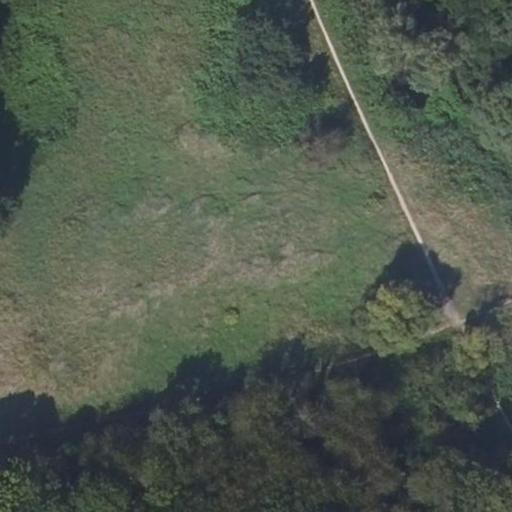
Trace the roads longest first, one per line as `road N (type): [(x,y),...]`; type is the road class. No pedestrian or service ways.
road 1 (track): [(511,295),(470,320),(350,365),(0,445)]
road 2 (track): [(307,0),(511,433)]
